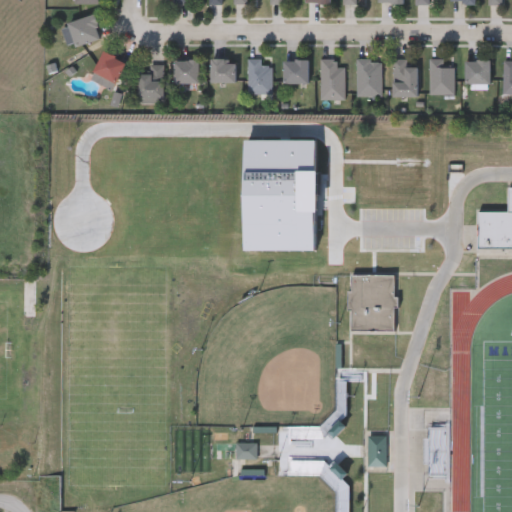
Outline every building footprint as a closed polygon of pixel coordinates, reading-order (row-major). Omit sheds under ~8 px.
[(68,23),(95,15),(102,38),(75,46),(68,23)] [(114,86),(92,73),(105,51),(127,63),(114,86)] [(211,83),(211,59),(237,59),(237,83),(211,83)] [(250,59),(263,59),(263,65),(273,65),(273,94),(250,94),(250,59)] [(346,67),(346,99),(322,99),(322,59),(339,59),(339,67),(346,67)] [(382,59),(382,96),(358,96),(358,59),(382,59)] [(418,67),(418,96),(394,96),(394,59),(405,59),(405,67),(418,67)] [(455,67),(455,94),(431,94),(431,59),(445,59),(445,67),(455,67)] [(200,61),(200,83),(175,83),(175,61),(200,61)] [(309,83),(284,83),(284,61),(309,61),(309,83)] [(466,61),(491,61),(491,83),(466,83),(466,61)] [(139,102),(139,73),(150,73),(150,65),(165,65),(165,102),(139,102)] [(511,187),(511,249),(479,249),(480,211),(510,212),(510,187),(511,187)] [(395,274),(395,296),(400,296),(400,307),(395,307),(395,330),(352,330),(352,310),(349,310),(349,290),(352,290),(352,274),(395,274)] [(37,281),(37,318),(23,318),(23,281),(37,281)] [(448,467),(448,428),(431,428),(431,467),(448,467)] [(369,468),(369,435),(388,435),(388,468),(369,468)] [(259,461),(259,445),(238,445),(238,460),(259,461)]
